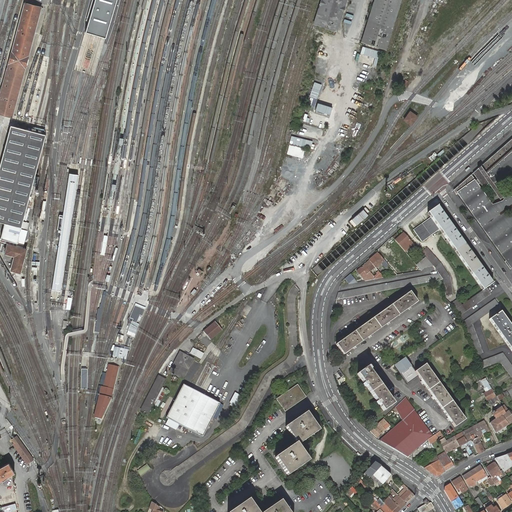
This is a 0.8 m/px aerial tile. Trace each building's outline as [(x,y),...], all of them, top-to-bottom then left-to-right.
[(117,0),(95,0),(86,32),(106,38),(117,0)] [(344,0),(324,0),(316,27),(334,32),(344,0)] [(398,0),(376,0),(364,42),(383,48),(398,0)] [(0,96),(0,113),(12,117),(41,8),(25,3),(0,96)] [(423,20),(416,37),(423,40),(431,23),(423,20)] [(411,50),(420,53),(423,43),(414,41),(411,50)] [(378,65),(382,51),(375,50),(372,64),(378,65)] [(316,79),(313,87),(323,90),(325,82),(316,79)] [(320,101),(332,105),(338,87),(326,83),(320,101)] [(412,126),(418,117),(411,111),(404,120),(412,126)] [(354,119),(361,121),(363,114),(356,112),(354,119)] [(17,242),(46,134),(41,133),(34,131),(23,129),(16,127),(11,125),(0,165),(0,221),(5,223),(1,238),(17,242)] [(292,135),(290,143),(311,149),(313,141),(292,135)] [(471,174),(453,190),(456,194),(457,194),(459,192),(474,213),(477,211),(478,212),(474,215),(478,221),(482,218),(486,225),(485,226),(484,227),(484,228),(484,230),(485,231),(487,234),(489,233),(508,260),(505,262),(510,270),(511,268),(511,233),(491,204),(492,204),(478,184),(480,183),(483,187),(489,183),(500,199),(503,196),(494,183),(498,180),(511,170),(511,138),(473,173),(477,179),(475,180),(474,179),(471,174)] [(78,174),(69,172),(52,289),(61,291),(78,174)] [(511,196),(508,195),(498,180),(494,183),(503,196),(503,197),(503,199),(502,200),(492,204),(491,204),(511,233),(511,208),(509,205),(511,202),(511,196)] [(456,309),(459,315),(491,293),(486,287),(492,283),(486,274),(484,271),(473,256),(471,254),(458,235),(457,233),(445,217),(444,215),(437,206),(428,213),(431,217),(439,229),(443,235),(483,290),(462,305),(458,300),(458,299),(451,304),(456,309)] [(366,207),(350,220),(355,226),(371,213),(366,207)] [(439,229),(431,217),(413,229),(422,242),(439,229)] [(411,241),(403,232),(402,233),(395,240),(403,249),(405,251),(414,244),(411,241)] [(10,270),(20,273),(26,248),(7,244),(5,253),(14,256),(10,270)] [(439,273),(442,278),(443,279),(445,295),(452,294),(450,278),(448,275),(441,263),(426,247),(421,252),(425,257),(433,266),(435,267),(439,273)] [(377,253),(369,260),(375,267),(375,268),(381,263),(383,265),(384,264),(385,264),(386,262),(384,260),(377,253)] [(425,257),(419,262),(424,268),(433,266),(425,257)] [(375,279),(384,277),(381,274),(380,273),(379,274),(377,275),(374,278),(371,274),(369,272),(375,267),(369,260),(357,271),(365,281),(375,279)] [(318,275),(323,270),(317,264),(312,269),(318,275)] [(382,291),(443,279),(442,278),(439,273),(387,284),(387,283),(338,293),(336,300),(382,291)] [(108,292),(104,291),(100,309),(98,309),(95,332),(99,332),(103,310),(108,292)] [(417,302),(410,292),(378,314),(336,344),(343,355),(417,302)] [(495,299),(464,322),(466,328),(476,355),(482,353),(472,324),(499,305),(495,299)] [(146,307),(136,303),(130,318),(133,319),(127,334),(134,337),(139,324),(137,323),(140,315),(143,316),(146,307)] [(511,327),(507,320),(500,311),(489,319),(511,351),(511,327)] [(203,331),(210,340),(222,330),(215,321),(203,331)] [(122,343),(124,335),(118,334),(116,341),(122,343)] [(115,346),(113,355),(122,357),(121,362),(126,363),(129,349),(122,348),(122,347),(115,346)] [(191,353),(201,358),(203,354),(193,348),(191,353)] [(180,352),(178,355),(192,362),(193,359),(180,352)] [(511,378),(511,366),(503,353),(478,362),(481,369),(500,362),(511,378)] [(192,362),(178,355),(169,372),(183,379),(192,362)] [(407,384),(418,376),(415,371),(405,358),(394,366),(407,384)] [(119,367),(108,364),(103,386),(113,389),(119,367)] [(415,371),(418,376),(422,381),(423,383),(432,396),(434,399),(437,403),(438,404),(448,418),(454,427),(465,420),(459,411),(425,364),(415,371)] [(371,369),(368,366),(357,374),(364,383),(363,384),(365,387),(366,386),(377,402),(376,402),(378,405),(379,405),(384,411),(394,404),(389,397),(387,394),(376,378),(374,376),(370,370),(371,369)] [(152,406),(161,387),(165,380),(158,376),(141,409),(148,413),(149,412),(150,412),(153,407),(152,406)] [(486,392),(484,393),(488,401),(496,396),(492,389),(486,378),(480,381),(486,392)] [(297,384),(276,399),(285,411),(306,397),(297,384)] [(204,437),(220,403),(196,391),(189,388),(184,385),(167,418),(204,437)] [(94,417),(100,419),(110,397),(111,398),(113,389),(103,386),(101,386),(95,412),(94,417)] [(165,390),(161,387),(152,406),(153,407),(156,408),(165,390)] [(402,420),(379,440),(407,457),(427,440),(432,435),(414,410),(405,397),(402,400),(395,407),(397,411),(402,420)] [(504,405),(502,407),(505,413),(502,415),(508,424),(511,421),(511,415),(508,411),(504,405)] [(505,413),(502,407),(495,411),(494,411),(493,411),(492,411),(492,412),(492,413),(493,413),(492,414),(495,419),(490,423),(495,433),(508,424),(502,415),(505,413)] [(293,437),(296,442),(298,445),(320,430),(307,412),(285,427),(291,434),(293,437)] [(484,421),(477,424),(472,427),(477,435),(478,437),(479,440),(481,439),(479,434),(478,434),(477,432),(484,428),(488,435),(490,433),(487,427),(484,421)] [(377,425),(370,431),(377,437),(385,430),(384,428),(382,430),(377,425)] [(477,435),(472,427),(461,433),(467,442),(472,439),(474,437),(472,435),(474,434),(475,435),(477,435)] [(467,442),(461,433),(454,437),(459,446),(461,445),(463,444),(467,442)] [(432,436),(427,440),(429,442),(430,445),(438,439),(437,437),(435,434),(433,435),(432,436)] [(33,459),(26,450),(19,440),(17,437),(12,440),(13,442),(14,443),(21,453),(20,454),(27,464),(33,459)] [(459,446),(454,437),(446,441),(444,437),(440,440),(448,452),(459,446)] [(479,440),(478,437),(473,439),(473,442),(479,454),(484,451),(480,443),(480,442),(479,440)] [(445,451),(446,453),(448,452),(440,440),(439,440),(445,451)] [(298,445),(296,442),(275,457),(288,476),(309,461),(298,445)] [(20,454),(21,453),(14,443),(13,444),(20,454)] [(437,456),(440,460),(441,463),(446,470),(453,465),(448,456),(446,453),(445,451),(437,456)] [(445,472),(436,455),(434,456),(435,458),(421,466),(424,468),(436,477),(445,472)] [(511,462),(506,455),(495,459),(502,470),(511,463),(511,462)] [(375,462),(364,474),(370,477),(380,486),(391,474),(380,466),(375,462)] [(6,476),(14,472),(9,463),(0,467),(0,479),(3,478),(4,480),(7,478),(6,476)] [(504,478),(507,476),(504,472),(501,474),(494,463),(486,468),(492,477),(490,478),(495,484),(498,482),(500,481),(504,478)] [(147,464),(137,471),(141,476),(151,469),(147,464)] [(480,465),(471,471),(477,481),(479,484),(482,482),(480,480),(487,476),(480,465)] [(477,481),(471,471),(463,476),(469,486),(471,485),(472,486),(476,484),(473,480),(475,479),(476,481),(477,481)] [(460,486),(461,487),(465,484),(460,477),(452,482),(456,490),(458,489),(457,488),(460,486)] [(490,478),(490,477),(488,478),(487,479),(492,486),(495,484),(490,478)] [(405,486),(404,484),(401,486),(403,488),(404,489),(398,495),(406,504),(415,496),(414,495),(414,496),(409,490),(405,486)] [(459,500),(449,484),(445,487),(444,490),(456,510),(463,505),(459,500)] [(350,489),(346,493),(351,498),(355,494),(350,489)] [(392,500),(400,509),(406,504),(398,495),(397,495),(396,494),(392,489),(390,491),(396,496),(393,499),(390,495),(388,497),(389,497),(391,499),(392,500)] [(497,498),(496,499),(502,509),(511,503),(505,495),(498,500),(497,498)] [(397,511),(400,509),(392,500),(391,499),(389,497),(384,503),(385,504),(392,511),(397,511)] [(478,497),(475,499),(480,506),(481,505),(483,504),(478,497)] [(258,511),(249,499),(229,511),(258,511)] [(373,499),(371,500),(373,502),(378,508),(380,509),(382,508),(373,499)] [(290,511),(281,500),(263,511),(290,511)] [(373,502),(371,504),(376,509),(377,509),(379,511),(377,511),(382,511),(380,509),(378,508),(373,502)] [(425,504),(417,509),(419,511),(426,511),(431,509),(434,508),(432,504),(432,503),(431,503),(430,503),(426,506),(425,504)]
